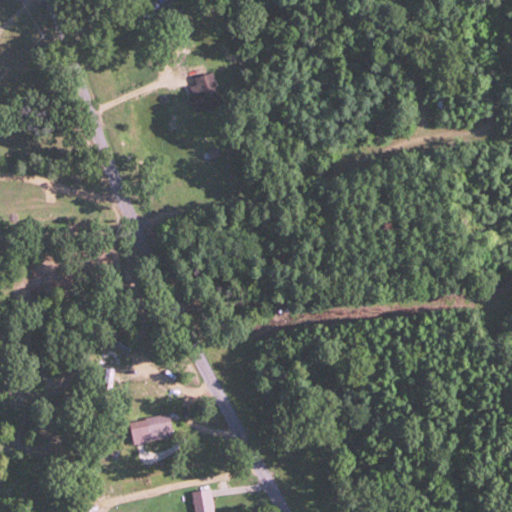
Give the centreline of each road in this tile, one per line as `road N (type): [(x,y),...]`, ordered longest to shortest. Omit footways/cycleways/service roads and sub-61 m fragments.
road 1 (tertiary): [(335,511),(226,337),(101,41),(92,0)]
road 2 (residential): [(234,350),(279,340),(367,242),(430,193),(511,153)]
